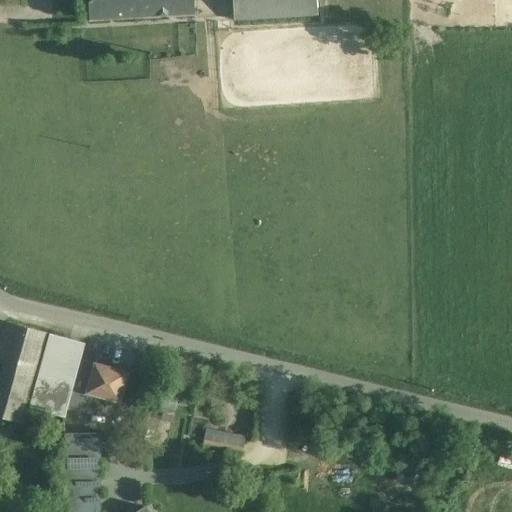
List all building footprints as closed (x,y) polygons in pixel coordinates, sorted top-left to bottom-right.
[(84,0),(85,18),(193,11),(192,0),(84,0)] [(225,0),(227,24),(315,16),(313,0),(225,0)] [(78,344),(8,325),(0,354),(0,429),(22,435),(28,413),(58,421),(78,344)] [(79,395),(118,405),(125,374),(86,365),(79,395)] [(178,398),(155,393),(151,407),(175,412),(178,398)] [(245,437),(206,428),(203,444),(241,452),(245,437)] [(149,511),(147,508),(140,511),(101,511),(101,434),(64,434),(66,511),(149,511)]
